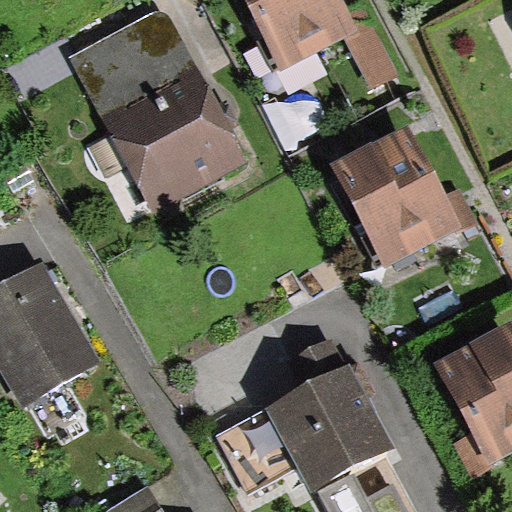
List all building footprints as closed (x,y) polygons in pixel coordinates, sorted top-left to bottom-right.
[(341,36),(359,26),(344,0),(248,0),(284,66),(341,36)] [(158,206),(246,160),(230,130),(168,15),(81,62),(158,206)] [(359,26),(341,36),(368,87),(395,72),(368,22),(359,26)] [(388,263),(463,224),(414,132),(375,152),(339,171),(388,263)] [(0,361),(25,403),(99,360),(43,266),(0,291),(0,361)] [(489,460),(511,447),(511,329),(479,347),(440,368),(489,460)] [(316,486),(392,446),(362,388),(338,342),(295,364),(308,389),(223,433),(256,494),(306,468),(316,486)] [(357,479),(325,496),(333,511),(413,511),(399,485),(369,501),(357,479)] [(157,511),(146,493),(113,511),(157,511)]
